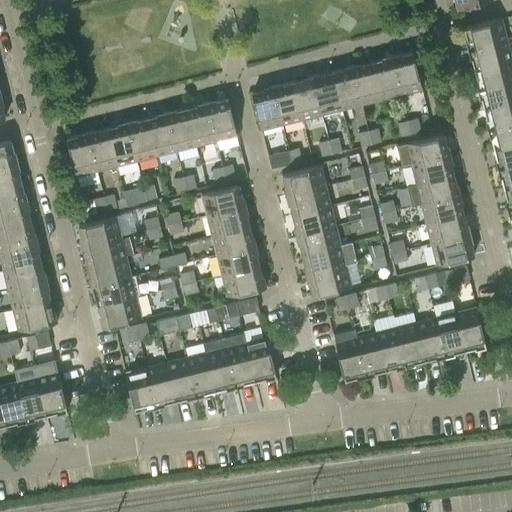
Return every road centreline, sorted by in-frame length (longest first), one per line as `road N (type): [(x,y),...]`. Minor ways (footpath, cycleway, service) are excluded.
road 1 (residential): [(110,452),(3,0)]
road 2 (residential): [(110,452),(318,421)]
road 3 (residential): [(318,421),(511,397)]
road 4 (residential): [(318,421),(289,304)]
